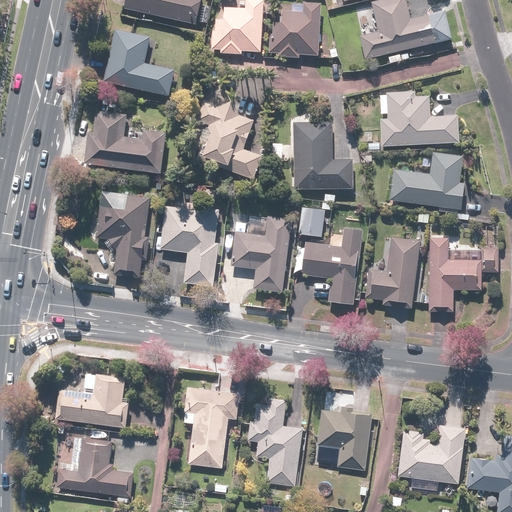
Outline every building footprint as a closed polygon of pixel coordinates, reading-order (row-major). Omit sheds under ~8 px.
[(194,26),(200,0),(125,0),(123,10),(194,26)] [(211,32),(210,51),(219,51),(219,55),(240,56),(241,52),(259,54),(262,1),(244,0),(244,10),(223,8),(222,21),(214,21),(214,32),(211,32)] [(358,37),(364,61),(434,44),(427,16),(408,21),(403,0),(385,0),(370,4),(377,33),(358,37)] [(269,36),(268,54),(277,55),(277,58),(298,59),(298,56),(316,57),(320,5),(302,4),(301,13),(280,12),(279,25),(272,24),(271,36),(269,36)] [(114,31),(102,83),(167,98),(173,71),(143,65),(149,39),(114,31)] [(412,52),(387,58),(388,65),(413,59),(412,52)] [(457,144),(456,117),(429,118),(428,98),(413,98),(413,93),(385,94),(386,120),(379,121),(380,148),(457,144)] [(252,181),(260,157),(242,151),(252,123),(233,116),(237,106),(228,102),(225,105),(222,107),(219,108),(214,109),(213,109),(202,105),(195,122),(208,126),(206,131),(209,132),(199,159),(208,162),(207,164),(252,181)] [(82,165),(159,175),(164,134),(142,131),(141,141),(123,138),(126,117),(95,112),(92,134),(87,134),(82,165)] [(351,190),(351,161),(331,161),(331,124),(292,124),(293,191),(351,190)] [(289,143),(273,142),(272,159),(289,160),(289,143)] [(392,171),(388,202),(459,211),(463,185),(458,184),(461,158),(431,154),(428,175),(392,171)] [(144,238),(149,199),(101,193),(95,239),(107,241),(116,251),(112,276),(138,279),(141,261),(145,261),(148,238),(144,238)] [(335,195),(323,195),(322,204),(335,204),(335,195)] [(192,211),(165,207),(159,250),(186,254),(182,284),(211,288),(217,245),(213,244),(218,211),(192,208),(192,211)] [(320,238),(323,212),(301,209),(297,235),(320,238)] [(429,215),(416,213),(414,224),(428,226),(429,215)] [(468,215),(451,213),(450,221),(468,223),(468,215)] [(252,290),(280,294),(290,221),(266,218),(264,237),(234,233),(230,267),(255,270),(252,290)] [(352,306),(361,231),(343,229),(340,248),(304,243),(301,273),(302,273),(301,276),(330,280),(327,302),(352,306)] [(410,310),(418,242),(390,238),(386,272),(367,270),(364,299),(382,301),(381,306),(410,310)] [(498,273),(498,249),(446,249),(446,238),(428,238),(428,314),(452,314),(452,292),(480,291),(480,273),(498,273)] [(124,429),(127,404),(121,403),(124,379),(95,375),(95,376),(84,375),(82,394),(58,390),(54,420),(124,429)] [(238,395),(186,388),(183,414),(184,414),(183,423),(192,425),(187,465),(221,469),(227,420),(235,420),(238,395)] [(294,487),(301,429),(282,427),(285,401),(267,399),(266,406),(255,404),(253,423),(249,422),(247,441),(257,443),(255,458),(268,459),(265,483),(294,487)] [(364,471),(371,414),(351,412),(352,409),(340,407),(339,413),(320,411),(316,446),(338,449),(336,468),(364,471)] [(402,432),(396,477),(411,479),(410,488),(436,491),(437,482),(457,485),(464,429),(438,426),(435,445),(428,444),(429,441),(421,440),(422,435),(418,434),(419,433),(405,431),(405,432),(402,432)] [(511,511),(511,437),(502,436),(500,456),(495,455),(494,462),(469,459),(465,489),(498,493),(495,511),(511,511)] [(58,470),(56,488),(129,498),(132,474),(111,471),(112,465),(108,465),(111,442),(81,439),(81,440),(79,439),(76,464),(70,463),(70,466),(66,465),(65,471),(58,470)]
